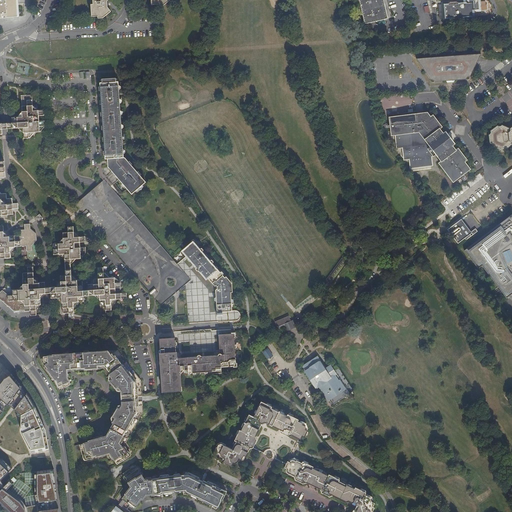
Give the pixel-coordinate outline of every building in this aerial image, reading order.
[(0,0),(0,17),(19,16),(18,0),(0,0)] [(93,0),(93,4),(91,4),(92,16),(99,16),(99,17),(103,17),(111,10),(108,6),(107,0),(93,0)] [(358,0),(364,25),(387,19),(382,0),(358,0)] [(478,0),(466,0),(467,0),(442,3),(442,4),(437,4),(439,18),(443,18),(443,19),(474,16),(474,10),(480,10),(478,0)] [(476,55),(475,54),(466,55),(466,56),(465,56),(464,55),(455,56),(454,56),(453,56),(444,57),(443,57),(442,57),(433,57),(432,58),(431,58),(421,58),(421,59),(420,59),(419,58),(416,59),(418,61),(419,61),(419,62),(419,63),(424,71),(425,71),(426,71),(426,72),(425,73),(430,80),(433,80),(434,80),(434,82),(443,81),(444,80),(445,80),(446,81),(447,79),(453,78),(455,80),(455,79),(456,79),(457,80),(466,80),(467,78),(468,77),(470,77),(481,54),(477,54),(477,55),(476,55)] [(124,158),(119,82),(116,82),(116,78),(102,79),(102,83),(100,83),(106,159),(108,159),(109,166),(120,179),(132,194),(136,191),(143,185),(146,182),(126,157),(124,158)] [(0,257),(10,257),(10,246),(26,246),(26,250),(31,251),(31,246),(36,241),(36,234),(30,229),(30,224),(25,224),(25,230),(20,230),(20,236),(3,236),(3,227),(0,227),(0,214),(12,214),(12,209),(17,209),(17,203),(12,203),(12,198),(6,198),(6,194),(1,194),(0,192),(0,178),(4,178),(3,162),(0,161),(0,134),(2,134),(1,128),(23,127),(24,137),(31,137),(33,132),(39,131),(44,127),(44,121),(39,121),(39,115),(44,115),(43,110),(33,110),(32,95),(22,95),(22,102),(23,117),(12,118),(12,123),(0,123),(0,257)] [(439,129),(430,117),(429,118),(427,117),(428,116),(426,114),(424,114),(424,115),(422,115),(421,113),(389,118),(391,136),(395,135),(396,149),(402,148),(404,160),(409,160),(410,169),(412,169),(430,166),(432,166),(431,157),(433,157),(435,155),(441,162),(455,180),(466,172),(464,168),(467,165),(464,162),(455,151),(452,146),(443,134),(439,129)] [(432,116),(430,117),(439,129),(441,127),(432,116)] [(511,126),(510,128),(501,125),(500,126),(498,126),(497,126),(490,131),(490,132),(490,134),(488,135),(489,144),(491,144),(492,146),(492,147),(500,151),(502,150),(503,150),(505,150),(511,145),(511,126)] [(445,132),(443,134),(452,146),(454,144),(445,132)] [(458,149),(455,151),(464,162),(466,161),(458,149)] [(453,182),(455,180),(441,162),(439,163),(453,182)] [(82,198),(75,205),(80,211),(156,300),(160,306),(191,280),(105,179),(97,186),(82,198)] [(511,212),(464,249),(478,267),(481,265),(506,297),(511,292),(511,212)] [(462,218),(449,228),(460,242),(467,237),(468,239),(479,230),(477,228),(472,231),(462,218)] [(31,316),(32,316),(35,315),(35,304),(40,304),(39,293),(52,292),(52,297),(62,297),(62,312),(68,312),(68,317),(74,317),(73,301),(84,301),(83,296),(100,295),(101,316),(106,315),(105,310),(111,310),(111,299),(126,298),(126,293),(115,293),(115,288),(120,288),(120,282),(115,278),(109,278),(109,277),(103,273),(102,273),(102,268),(97,268),(98,285),(88,285),(88,291),(83,291),(82,280),(71,281),(70,263),(71,263),(75,258),(81,258),(85,253),(85,247),(80,248),(80,242),(84,242),(84,236),(74,237),(73,226),(68,227),(68,232),(63,232),(64,243),(53,243),(53,254),(64,253),(65,276),(61,276),(61,287),(45,287),(45,283),(34,283),(33,267),(28,267),(28,273),(23,273),(23,275),(23,289),(17,289),(13,289),(13,295),(8,295),(3,290),(0,292),(0,299),(13,311),(28,310),(30,310),(30,314),(31,316)] [(218,322),(236,321),(237,320),(239,319),(240,317),(240,316),(240,313),(238,312),(236,311),(232,311),(231,292),(233,292),(233,288),(232,288),(232,285),(232,283),(227,276),(225,277),(195,242),(192,242),(182,251),(197,268),(196,268),(196,270),(197,271),(199,271),(199,270),(207,279),(209,278),(215,286),(216,285),(218,287),(218,289),(217,289),(216,290),(217,312),(223,312),(223,317),(218,317),(218,322)] [(179,265),(187,259),(182,252),(173,257),(179,265)] [(281,334),(296,328),(291,315),(276,322),(281,334)] [(234,334),(231,334),(219,335),(220,353),(219,355),(202,357),(202,356),(201,355),(199,355),(198,356),(198,357),(185,358),(179,358),(177,357),(175,338),(160,339),(164,391),(181,390),(180,375),(181,374),(180,373),(183,369),(184,370),(185,370),(189,369),(189,373),(216,371),(216,369),(222,368),(222,367),(237,366),(234,334)] [(148,344),(115,345),(122,354),(142,379),(142,392),(156,391),(154,370),(148,344)] [(103,370),(122,354),(115,345),(78,348),(79,373),(100,372),(103,370)] [(79,373),(78,348),(49,350),(49,352),(45,352),(42,356),(41,359),(45,366),(43,367),(54,381),(55,379),(60,390),(63,391),(67,388),(68,387),(74,383),(72,377),(70,373),(70,371),(75,370),(79,373)] [(263,352),(268,360),(274,356),(269,349),(263,352)] [(122,394),(142,393),(142,392),(142,379),(122,354),(103,370),(108,381),(109,380),(112,385),(111,387),(114,392),(121,391),(122,394)] [(328,370),(318,356),(303,365),(313,380),(315,384),(318,382),(319,384),(320,386),(326,395),(324,397),(327,401),(329,400),(329,401),(334,398),(336,396),(345,391),(333,372),(330,374),(328,370)] [(335,366),(331,368),(333,372),(345,391),(349,388),(335,366)] [(0,415),(3,411),(8,404),(11,407),(14,409),(21,415),(33,409),(35,407),(26,393),(23,387),(22,386),(17,380),(11,374),(9,375),(4,378),(0,384),(0,415)] [(112,425),(131,435),(144,414),(142,393),(122,394),(122,401),(120,401),(111,416),(114,421),(112,425)] [(232,449),(226,445),(221,443),(218,444),(218,445),(218,446),(217,447),(216,446),(213,454),(214,457),(217,459),(223,462),(231,466),(232,463),(235,463),(236,462),(238,461),(239,458),(241,459),(244,455),(246,456),(251,446),(253,447),(257,439),(254,438),(261,426),(261,424),(265,422),(267,423),(281,430),(280,433),(288,436),(289,434),(298,439),(300,440),(302,436),(304,437),(305,435),(307,431),(308,431),(305,429),(306,428),(305,426),(303,424),(298,421),(298,419),(293,417),(288,414),(287,416),(271,408),(272,406),(271,406),(266,403),(261,401),(257,409),(255,413),(254,416),(249,414),(247,417),(245,421),(245,422),(242,427),(241,430),(239,430),(237,435),(234,440),(236,441),(234,445),(232,449)] [(44,426),(35,407),(33,409),(21,415),(21,428),(21,432),(22,433),(32,453),(49,450),(46,431),(45,429),(44,426)] [(131,435),(112,425),(109,432),(106,431),(95,434),(86,437),(79,439),(80,444),(81,451),(83,457),(84,456),(84,458),(86,463),(108,456),(110,461),(114,460),(118,465),(123,462),(125,462),(132,457),(133,453),(127,443),(131,435)] [(0,480),(9,471),(12,468),(12,467),(1,457),(0,458),(0,480)] [(372,511),(374,507),(373,507),(372,507),(374,503),(373,502),(371,501),(370,497),(365,495),(365,493),(365,492),(360,490),(355,487),(354,489),(338,481),(339,480),(338,479),(333,477),(329,474),(328,476),(326,475),(314,469),(312,468),(313,467),(308,464),(303,462),(302,461),(301,463),(296,460),(296,461),(293,460),(290,461),(289,462),(287,461),(284,467),(286,468),(286,470),(286,471),(286,472),(287,473),(290,475),(294,476),(295,480),(303,484),(306,483),(311,481),(318,485),(320,489),(321,493),(329,497),(333,496),(346,502),(348,501),(351,503),(353,503),(354,501),(354,502),(354,503),(355,503),(356,503),(357,503),(356,504),(357,506),(356,507),(354,510),(353,511),(352,511),(372,511)] [(130,489),(122,499),(121,500),(122,501),(124,502),(125,503),(123,506),(127,510),(130,506),(133,508),(138,503),(138,502),(140,503),(145,497),(144,497),(143,496),(145,494),(146,495),(153,494),(152,482),(152,479),(151,480),(147,480),(145,479),(144,480),(142,477),(143,477),(141,474),(140,473),(137,468),(134,468),(131,470),(130,469),(128,472),(121,477),(126,486),(130,489)] [(59,511),(59,507),(54,469),(50,469),(47,470),(35,471),(35,494),(36,501),(37,504),(35,511),(59,511)] [(22,501),(26,507),(37,504),(36,501),(35,494),(35,471),(27,472),(27,495),(12,484),(7,489),(22,501)] [(159,479),(156,479),(152,479),(152,482),(153,494),(155,494),(160,493),(161,494),(164,494),(172,493),(172,492),(172,491),(183,490),(183,489),(185,488),(186,490),(186,492),(191,494),(193,495),(194,494),(197,496),(196,497),(201,499),(209,503),(218,507),(221,500),(220,499),(222,496),(224,491),(222,490),(218,488),(206,483),(199,479),(198,480),(194,477),(188,474),(184,474),(179,475),(173,476),(173,475),(169,476),(159,477),(158,477),(159,479)] [(311,481),(306,483),(320,489),(318,485),(311,481)] [(25,509),(25,511),(27,511),(26,507),(22,501),(7,489),(3,487),(1,489),(20,502),(25,509)] [(20,502),(1,489),(0,490),(0,501),(10,511),(25,511),(25,509),(20,502)] [(371,501),(373,502),(373,501),(372,496),(365,493),(365,495),(370,497),(371,501)]
